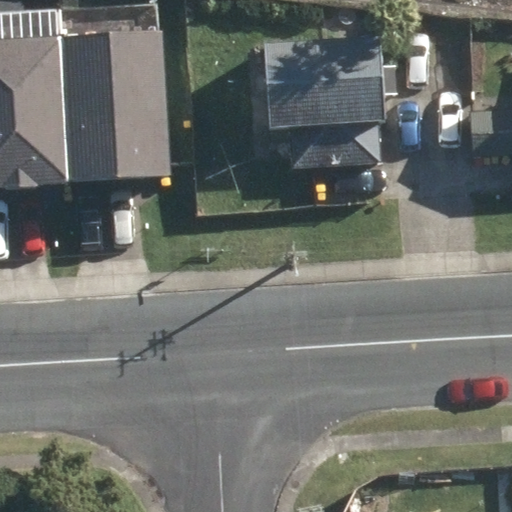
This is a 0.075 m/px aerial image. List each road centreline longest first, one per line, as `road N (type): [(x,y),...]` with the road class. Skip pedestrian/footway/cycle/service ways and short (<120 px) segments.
road 1 (residential): [(215,356),(511,337)]
road 2 (residential): [(0,369),(215,356)]
road 3 (residential): [(223,511),(215,356)]
